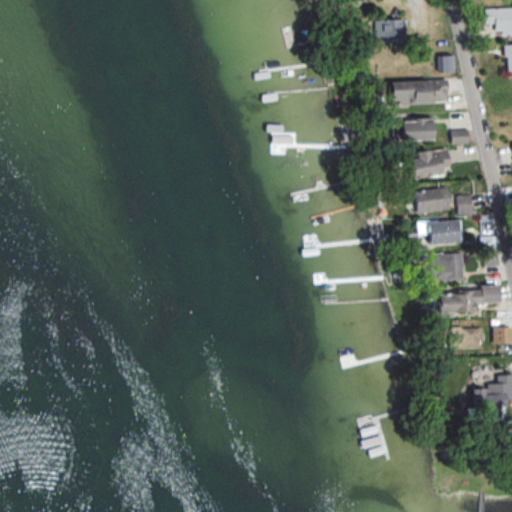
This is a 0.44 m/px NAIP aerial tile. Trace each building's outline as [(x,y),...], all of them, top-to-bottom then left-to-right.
[(511,6),(482,7),(483,23),(493,23),(493,32),(511,32),(511,6)] [(402,42),(402,18),(373,19),(373,42),(402,42)] [(504,69),(511,69),(511,43),(503,44),(504,69)] [(453,54),(435,55),(435,72),(453,71),(453,54)] [(388,80),(389,104),(445,102),(445,79),(388,80)] [(431,139),(430,119),(394,120),(394,139),(431,139)] [(449,142),(467,142),(466,128),(449,128),(449,142)] [(441,174),(440,168),(447,167),(445,147),(414,151),(415,155),(403,157),(405,178),(441,174)] [(412,188),(413,211),(448,210),(447,187),(412,188)] [(455,214),(472,214),(472,193),(455,194),(455,214)] [(460,240),(458,218),(424,221),(427,243),(460,240)] [(497,264),(496,250),(481,251),(482,264),(497,264)] [(460,251),(424,252),(424,271),(432,271),(432,280),(461,279),(460,251)] [(497,284),(477,284),(477,292),(431,291),(431,315),(452,315),(452,310),(472,311),(472,301),(497,301),(497,284)] [(479,325),(448,326),(449,347),(480,346),(479,325)] [(490,342),(507,342),(507,325),(491,325),(490,342)] [(511,398),(510,373),(494,374),(494,382),(483,383),(483,387),(469,388),(470,413),(503,412),(503,398),(511,398)]
